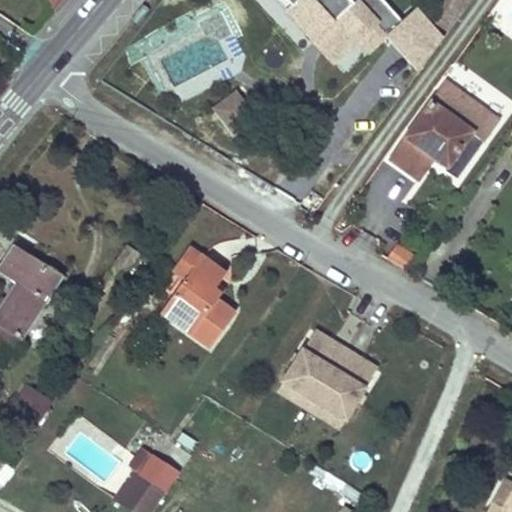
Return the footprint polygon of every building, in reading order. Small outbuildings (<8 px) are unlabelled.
[(292,6),(286,0),(278,0),(287,10),(292,6)] [(355,0),(354,2),(351,0),(286,0),(292,6),(287,10),(315,39),(323,32),(341,52),(359,36),(375,22),(387,37),(404,21),(385,0),(355,0)] [(315,39),(287,10),(280,15),(308,45),(315,39)] [(416,11),(386,42),(416,72),(447,41),(416,11)] [(375,22),(359,36),(372,51),(387,37),(375,22)] [(315,39),(334,60),(341,52),(323,32),(315,39)] [(497,119),(498,119),(445,83),(406,137),(387,164),(414,184),(434,156),(447,166),(445,171),(459,181),(485,144),(482,141),(497,119)] [(235,92),(214,107),(231,131),(253,116),(235,92)] [(45,161),(35,175),(48,185),(58,172),(45,161)] [(61,277),(13,246),(0,266),(0,272),(18,283),(6,301),(0,310),(0,326),(20,339),(22,341),(61,277)] [(128,246),(109,273),(122,282),(141,255),(128,246)] [(200,258),(190,250),(175,271),(185,280),(200,258)] [(185,280),(162,313),(209,348),(233,315),(220,305),(224,299),(216,294),(229,278),(200,258),(185,280)] [(0,298),(0,340),(13,349),(20,339),(0,326),(0,310),(6,301),(1,297),(0,298)] [(310,338),(327,350),(331,343),(314,332),(310,338)] [(310,338),(286,375),(346,415),(370,378),(355,368),(359,361),(331,343),(327,350),(310,338)] [(359,361),(355,368),(370,378),(375,372),(359,361)] [(346,415),(286,375),(280,383),(341,423),(346,415)] [(22,382),(9,405),(34,420),(48,398),(22,382)] [(156,458),(143,449),(131,467),(143,475),(156,458)] [(138,478),(123,501),(139,511),(149,511),(162,493),(138,478)] [(511,511),(511,484),(504,480),(487,511),(511,511)]
